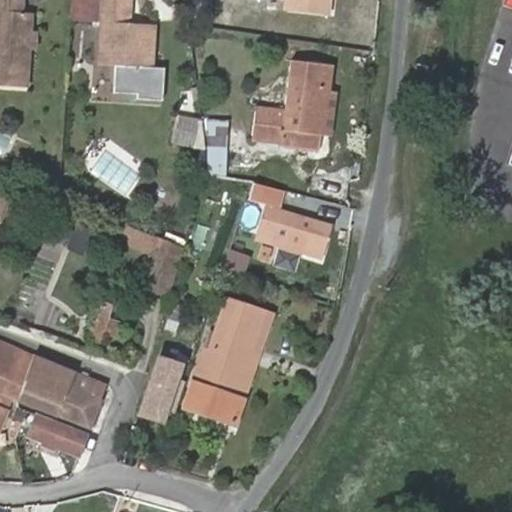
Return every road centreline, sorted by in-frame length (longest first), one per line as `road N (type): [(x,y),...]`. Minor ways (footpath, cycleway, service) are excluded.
road 1 (residential): [(242,511),(299,436),(337,358),(383,222),(407,0)]
road 2 (residential): [(238,511),(130,472),(60,491),(0,491)]
